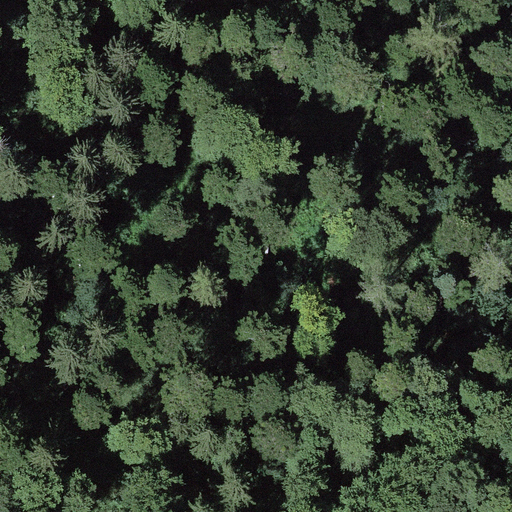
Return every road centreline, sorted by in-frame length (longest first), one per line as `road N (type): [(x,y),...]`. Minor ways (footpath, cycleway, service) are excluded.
road 1 (track): [(511,25),(402,105),(312,129),(250,122),(191,101),(0,10)]
road 2 (track): [(86,463),(231,497),(284,501),(351,498),(511,459)]
